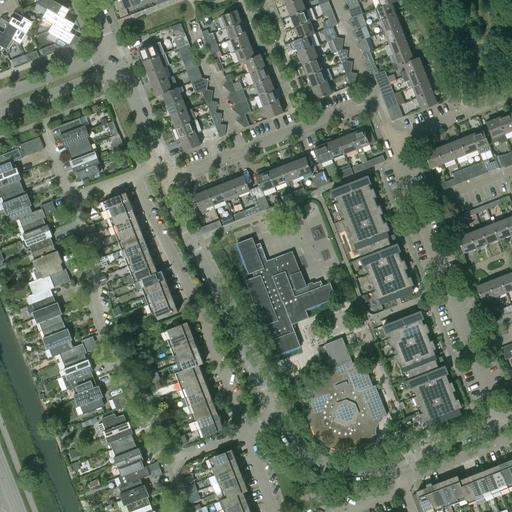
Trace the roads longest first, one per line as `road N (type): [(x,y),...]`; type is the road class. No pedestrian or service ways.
road 1 (residential): [(390,142),(498,423)]
road 2 (residential): [(135,172),(244,432)]
road 3 (residential): [(174,457),(97,320),(92,265),(70,201)]
road 4 (residential): [(163,181),(362,104),(379,114),(390,142)]
road 5 (residential): [(279,416),(163,181)]
road 6 (residential): [(390,465),(332,471),(292,443),(279,416)]
road 7 (residential): [(0,114),(118,69)]
road 8 (residential): [(409,0),(455,117)]
road 9 (residential): [(400,484),(511,437)]
road 10 (residential): [(112,52),(0,96)]
